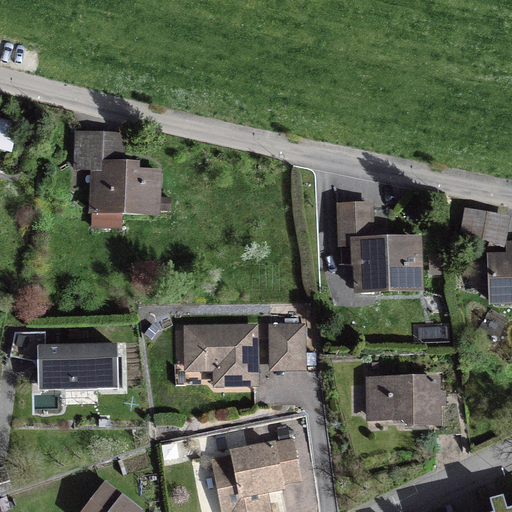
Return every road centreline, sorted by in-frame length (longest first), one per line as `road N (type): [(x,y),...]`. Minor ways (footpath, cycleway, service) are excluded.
road 1 (residential): [(511,195),(0,87)]
road 2 (residential): [(379,511),(511,448)]
